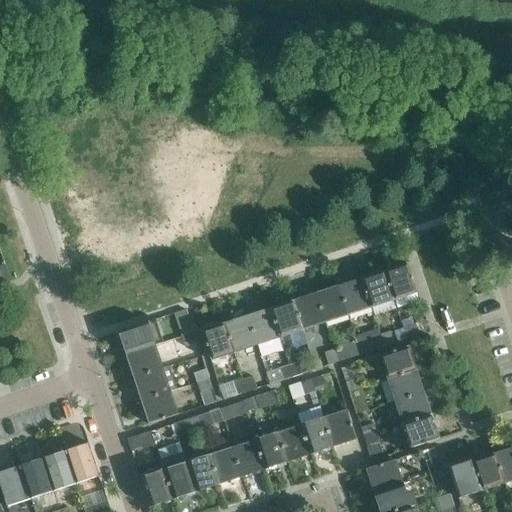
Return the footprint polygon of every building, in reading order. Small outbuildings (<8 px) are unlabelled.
[(138,177),(137,174),(133,142),(174,128),(165,101),(43,141),(52,168),(93,155),(109,183),(126,234),(154,225),(153,223),(200,208),(181,149),(146,161),(150,173),(138,177)] [(449,158),(454,173),(466,169),(461,155),(449,158)] [(408,264),(385,271),(395,301),(418,294),(408,264)] [(5,265),(0,266),(0,284),(11,281),(5,265)] [(385,271),(362,279),(372,309),(395,301),(385,271)] [(362,279),(339,286),(349,316),(372,309),(362,279)] [(339,286),(316,294),(326,324),(349,316),(339,286)] [(316,294),(293,301),(303,331),(326,324),(316,294)] [(293,301),(270,309),(280,339),(303,331),(293,301)] [(270,309),(247,316),(257,346),(280,339),(270,309)] [(174,314),(182,337),(194,334),(186,310),(174,314)] [(247,316),(225,324),(234,354),(257,346),(247,316)] [(118,332),(126,356),(156,346),(164,343),(156,320),(118,332)] [(430,332),(427,320),(416,323),(420,335),(430,332)] [(416,323),(404,328),(408,340),(420,335),(416,323)] [(234,354),(225,324),(202,331),(211,361),(234,354)] [(390,333),(380,336),(384,348),(393,345),(390,333)] [(194,334),(182,337),(185,347),(197,343),(194,334)] [(380,336),(370,339),(374,351),(384,348),(380,336)] [(126,356),(134,378),(163,368),(156,346),(126,356)] [(380,356),(387,379),(417,370),(409,347),(380,356)] [(344,348),(334,351),(338,363),(348,360),(344,348)] [(325,354),(328,366),(338,363),(334,351),(325,354)] [(298,362),(288,366),(292,378),(302,374),(298,362)] [(141,401),(171,391),(177,390),(169,366),(163,368),(134,378),(141,401)] [(288,366),(279,369),(283,381),(292,378),(288,366)] [(193,374),(196,383),(209,379),(206,370),(193,374)] [(387,379),(395,403),(424,393),(417,370),(387,379)] [(253,377),(243,380),(247,392),(257,389),(253,377)] [(320,377),(311,380),(315,393),(324,389),(320,377)] [(196,383),(204,406),(216,402),(209,379),(196,383)] [(345,384),(348,392),(361,388),(358,379),(345,384)] [(243,380),(234,383),(237,395),(247,392),(243,380)] [(311,380),(301,383),(305,396),(315,393),(311,380)] [(361,388),(348,392),(352,402),(364,398),(361,388)] [(171,391),(141,401),(149,424),(179,415),(171,391)] [(275,391),(265,394),(270,407),(279,404),(275,391)] [(395,403),(402,426),(432,416),(424,393),(395,403)] [(265,394),(256,397),(260,410),(270,407),(265,394)] [(229,406),(220,409),(224,422),(233,419),(229,406)] [(224,422),(220,409),(211,412),(215,425),(224,422)] [(347,410),(324,418),(334,448),(357,440),(347,410)] [(432,416),(402,426),(410,449),(440,439),(432,416)] [(324,418),(301,425),(311,455),(334,448),(324,418)] [(184,421),(174,424),(178,437),(188,434),(184,421)] [(164,427),(168,440),(178,437),(174,424),(164,427)] [(360,428),(364,438),(376,434),(373,424),(360,428)] [(301,425),(278,433),(288,463),(311,455),(301,425)] [(128,439),(132,452),(155,445),(150,432),(128,439)] [(278,433),(255,441),(265,470),(288,463),(278,433)] [(376,434),(364,438),(367,448),(379,444),(376,434)] [(255,441),(232,448),(242,478),(265,470),(255,441)] [(89,443),(66,451),(77,486),(100,478),(89,443)] [(232,448),(209,456),(219,485),(242,478),(232,448)] [(423,451),(430,475),(442,471),(434,448),(423,451)] [(511,448),(495,454),(505,484),(511,481),(511,448)] [(66,451),(43,458),(54,493),(77,486),(66,451)] [(183,454),(162,461),(161,462),(173,500),(196,493),(186,463),(183,454)] [(495,454),(472,461),(482,491),(505,484),(495,454)] [(209,456),(186,463),(196,493),(219,485),(209,456)] [(43,458),(19,466),(31,501),(54,493),(43,458)] [(161,462),(162,461),(161,459),(140,466),(143,477),(141,478),(150,508),(173,500),(161,462)] [(366,470),(373,493),(403,483),(396,460),(366,470)] [(482,491),(472,461),(449,469),(459,499),(482,491)] [(31,501),(19,466),(0,472),(0,484),(8,509),(31,501)] [(442,471),(430,475),(433,484),(445,481),(442,471)] [(373,493),(379,511),(393,511),(411,506),(403,483),(373,493)] [(85,509),(85,511),(111,511),(108,501),(85,509)]
